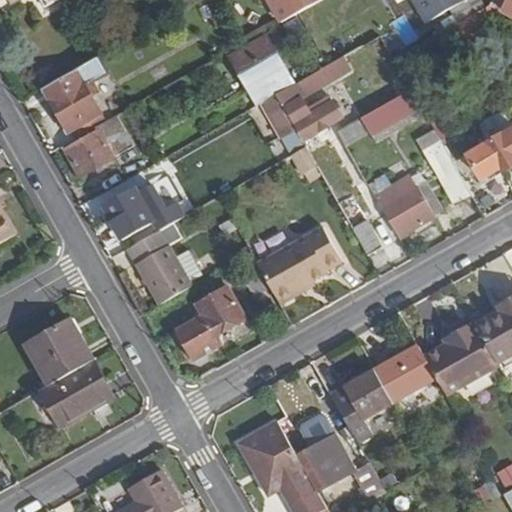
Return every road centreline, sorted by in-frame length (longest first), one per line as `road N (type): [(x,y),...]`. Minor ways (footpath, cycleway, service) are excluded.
road 1 (residential): [(511,229),(175,419)]
road 2 (residential): [(175,419),(16,511)]
road 3 (residential): [(88,261),(175,419)]
road 4 (residential): [(0,104),(88,261)]
